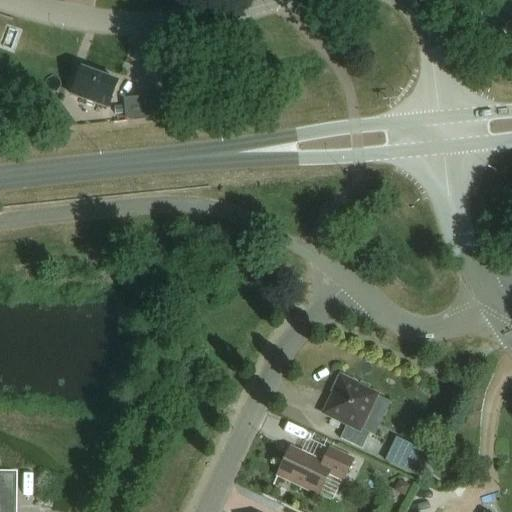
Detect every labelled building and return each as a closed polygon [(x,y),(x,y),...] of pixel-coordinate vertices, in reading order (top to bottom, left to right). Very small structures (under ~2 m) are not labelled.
[(106,109),(117,83),(80,68),(69,94),(106,109)] [(334,394),(324,413),(347,424),(340,439),(362,449),(369,433),(360,429),(376,395),(356,386),(357,384),(340,375),(331,393),(334,394)] [(418,469),(423,450),(397,442),(391,462),(418,469)] [(290,448),(277,476),(318,495),(327,477),(342,483),(353,459),(329,448),(322,463),(290,448)] [(0,474),(0,499),(13,500),(13,509),(14,509),(15,475),(0,474)]
